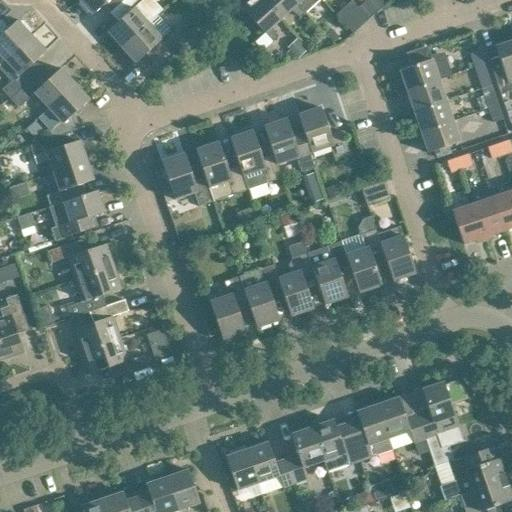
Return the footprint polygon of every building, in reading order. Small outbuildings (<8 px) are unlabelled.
[(114,11),(125,0),(78,0),(92,15),(106,3),(114,11)] [(121,19),(107,32),(121,48),(157,16),(143,0),(126,0),(114,11),(121,19)] [(281,20),(262,0),(252,0),(241,10),(243,11),(241,12),(241,17),(250,27),(255,27),(256,26),(264,34),(254,44),(262,52),(278,38),(271,28),(281,20)] [(300,18),(304,14),(291,0),(262,0),(281,20),(290,11),(300,18)] [(291,0),(304,14),(319,0),(291,0)] [(367,0),(358,9),(368,20),(384,5),(378,0),(367,0)] [(368,20),(358,9),(351,2),(335,16),(352,35),(368,20)] [(157,16),(121,48),(135,64),(153,48),(160,56),(189,31),(181,22),(171,31),(157,16)] [(0,65),(31,37),(17,21),(2,35),(0,33),(0,65)] [(10,100),(37,75),(30,67),(45,53),(31,37),(0,65),(0,69),(12,83),(2,91),(10,100)] [(511,42),(495,48),(498,57),(488,60),(501,96),(511,92),(511,94),(511,42)] [(406,92),(439,81),(438,81),(451,76),(444,54),(430,56),(427,47),(406,54),(410,67),(399,71),(406,92)] [(474,69),(484,66),(479,52),(470,55),(474,69)] [(484,66),(474,69),(479,83),(488,79),(484,66)] [(48,109),(74,85),(60,69),(45,84),(37,75),(10,100),(18,108),(34,94),(48,109)] [(413,112),(446,101),(439,81),(406,92),(413,112)] [(49,140),(57,137),(79,130),(74,114),(89,101),(74,85),(48,109),(62,125),(46,130),(49,140)] [(488,110),(498,106),(491,86),(481,90),(483,97),(478,98),(483,112),(488,110)] [(420,133),(452,122),(446,101),(413,112),(420,133)] [(498,106),(488,110),(493,123),(502,120),(498,106)] [(307,144),(311,154),(330,147),(334,161),(349,156),(341,132),(330,136),(320,108),(297,116),(307,144)] [(311,154),(307,144),(296,147),(286,120),(263,128),(273,155),(277,165),(296,159),(300,173),(315,167),(311,154)] [(452,122),(420,133),(427,154),(460,143),(452,122)] [(277,165),(273,155),(261,159),(252,132),(229,139),(239,167),(247,191),(281,179),(277,165)] [(52,173),(86,161),(79,141),(61,148),(57,137),(49,140),(29,146),(35,165),(49,161),(52,173)] [(498,145),(502,156),(511,152),(508,141),(498,145)] [(247,191),(239,167),(227,171),(218,143),(195,151),(205,179),(209,189),(227,182),(232,196),(247,191)] [(491,159),(502,156),(498,145),(487,148),(491,159)] [(457,159),(461,170),(472,166),(471,164),(481,160),(478,151),(457,159)] [(209,189),(205,179),(193,182),(184,155),(161,163),(174,200),(193,194),(198,207),(213,202),(209,189)] [(451,173),(461,170),(457,159),(447,162),(451,173)] [(50,208),(63,203),(78,198),(74,188),(93,181),(86,161),(52,173),(59,192),(46,197),(50,208)] [(320,184),(315,171),(306,174),(310,188),(320,184)] [(384,181),(370,186),(361,190),(367,207),(390,199),(384,181)] [(505,231),(493,198),(486,201),(482,189),(470,193),(474,205),(473,205),(485,241),(494,238),(492,235),(505,231)] [(511,191),(493,198),(505,231),(511,228),(511,191)] [(78,198),(63,203),(70,224),(104,213),(97,192),(78,198)] [(477,244),(485,241),(473,205),(452,212),(463,245),(475,241),(477,244)] [(279,220),(282,230),(296,225),(292,216),(279,220)] [(377,235),(383,255),(392,282),(415,274),(399,228),(377,235)] [(383,255),(377,235),(375,231),(341,242),(349,266),(358,294),(381,286),(371,259),(383,255)] [(338,270),(349,266),(341,242),(307,254),(315,278),(324,305),(347,298),(338,270)] [(75,280),(113,267),(105,245),(79,254),(75,243),(47,252),(51,264),(68,258),(75,280)] [(303,282),(315,278),(307,254),(292,259),(287,269),(290,275),(278,279),(281,289),(290,317),(313,309),(303,282)] [(281,289),(278,279),(273,266),(239,277),(247,301),(256,329),(279,321),(269,293),(281,289)] [(96,310),(98,309),(94,299),(121,290),(113,267),(75,280),(82,302),(66,308),(70,319),(96,310)] [(0,283),(14,283),(13,269),(0,269),(0,283)] [(235,305),(247,301),(239,277),(224,282),(228,296),(209,303),(222,340),(245,333),(235,305)] [(0,319),(0,357),(1,361),(24,353),(15,327),(25,324),(26,326),(27,325),(16,295),(5,300),(7,307),(0,309),(0,312),(2,318),(0,319)] [(81,353),(119,340),(112,318),(128,312),(124,301),(98,309),(96,310),(100,321),(74,330),(81,353)] [(128,349),(136,347),(129,321),(121,323),(128,349)] [(175,322),(160,326),(167,351),(182,347),(175,322)] [(119,340),(81,353),(89,375),(115,366),(119,377),(147,368),(143,356),(127,362),(119,340)] [(177,373),(173,361),(162,365),(166,376),(177,373)] [(448,463),(453,461),(448,446),(463,441),(450,403),(457,400),(459,396),(455,385),(451,383),(444,386),(443,383),(421,391),(428,411),(416,415),(425,441),(435,468),(448,464),(448,463)] [(425,441),(416,415),(405,419),(398,398),(377,406),(392,450),(413,443),(414,444),(425,441)] [(359,462),(392,450),(377,406),(356,413),(363,433),(350,438),(359,462)] [(359,462),(350,438),(340,441),(333,421),(311,428),(323,463),(324,463),(327,473),(359,462)] [(303,470),(323,463),(311,428),(290,435),(297,456),(285,460),(294,486),(307,481),(303,470)] [(294,486),(285,460),(275,464),(268,443),(246,450),(245,446),(244,446),(258,484),(263,497),(294,486)] [(231,493),(258,484),(244,446),(228,452),(230,456),(225,458),(233,481),(228,483),(231,493)] [(444,500),(459,495),(505,480),(498,460),(478,467),(474,454),(453,461),(448,463),(448,464),(455,482),(439,488),(444,500)] [(166,478),(177,511),(199,504),(188,471),(166,478)] [(177,511),(166,478),(145,485),(152,506),(140,510),(140,511),(177,511)] [(511,499),(505,480),(459,495),(466,511),(493,511),(492,508),(511,501),(511,499)] [(140,511),(140,510),(134,511),(128,511),(122,493),(100,501),(103,511),(140,511)] [(103,511),(100,501),(80,507),(81,511),(103,511)]
